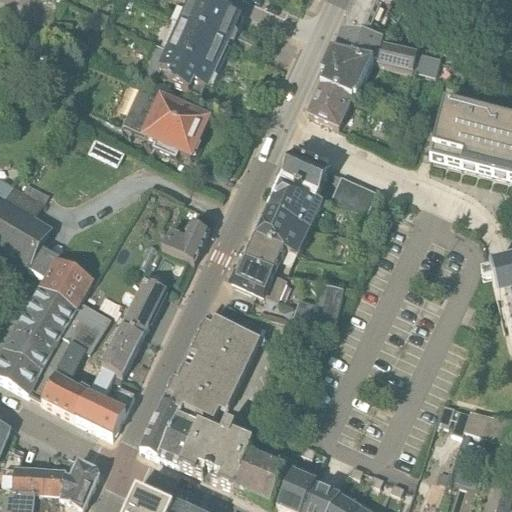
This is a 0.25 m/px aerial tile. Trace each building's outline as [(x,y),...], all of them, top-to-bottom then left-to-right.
[(432,0),(359,0),(359,2),(383,10),(392,13),(396,4),(426,16),(432,0)] [(243,23),(194,1),(181,28),(225,49),(226,46),(232,46),(236,40),(232,35),(238,22),(243,24),(243,23)] [(383,10),(359,2),(343,37),(359,41),(362,36),(370,38),(383,10)] [(181,28),(168,56),(212,77),(225,49),(181,28)] [(333,58),(374,68),(437,83),(437,82),(441,66),(442,65),(381,50),(383,45),(368,42),(370,38),(362,36),(359,41),(343,37),(333,58)] [(212,77),(168,56),(154,50),(139,83),(164,95),(167,88),(200,103),(207,90),(213,89),(215,83),(212,78),(212,77)] [(493,53),(482,50),(477,65),(488,69),(493,53)] [(321,92),(356,106),(374,68),(333,58),(333,60),(335,61),(321,92)] [(329,131),(339,135),(352,107),(355,108),(356,106),(321,92),(318,99),(309,117),(310,118),(309,120),(312,121),(311,122),(313,123),(312,123),(323,128),(329,131)] [(179,156),(190,161),(192,159),(196,157),(199,150),(197,146),(207,125),(139,94),(123,130),(145,140),(144,141),(155,146),(152,152),(175,163),(179,156)] [(511,128),(443,111),(430,164),(511,185),(511,128)] [(311,168),(293,160),(291,164),(289,163),(279,184),(282,185),(280,190),(298,198),(311,168)] [(316,206),(329,176),(311,168),(298,198),(316,206)] [(340,214),(352,187),(341,182),(328,210),(340,214)] [(0,258),(28,275),(37,259),(48,239),(32,229),(49,200),(27,188),(21,198),(8,190),(1,184),(0,185),(0,258)] [(352,187),(340,214),(354,217),(364,193),(352,187)] [(267,218),(308,237),(321,208),(316,206),(298,198),(280,190),(279,192),(276,191),(271,201),(274,202),(267,218)] [(377,198),(364,193),(354,217),(368,220),(377,198)] [(254,245),(296,263),(308,237),(267,218),(261,232),(258,230),(253,240),(256,241),(254,245)] [(194,270),(208,240),(190,231),(184,244),(170,238),(162,255),(194,270)] [(254,245),(242,272),(276,280),(281,270),(291,274),(296,263),(254,245)] [(39,260),(37,259),(28,275),(47,287),(41,297),(77,316),(80,311),(92,290),(89,288),(90,284),(82,280),(79,283),(54,269),(54,268),(39,259),(39,260)] [(511,511),(511,269),(509,270),(502,271),(492,274),(511,353),(511,511)] [(242,272),(234,290),(279,310),(285,296),(272,291),(276,280),(242,272)] [(144,289),(122,334),(142,344),(164,299),(144,289)] [(317,311),(299,306),(291,327),(320,335),(332,339),(333,338),(344,297),(322,292),(317,311)] [(41,297),(17,339),(53,359),(77,316),(41,297)] [(90,361),(109,327),(80,311),(77,316),(53,359),(47,369),(40,382),(28,402),(40,408),(61,420),(74,426),(87,401),(88,402),(98,383),(89,378),(78,372),(85,359),(90,361)] [(237,316),(225,311),(224,312),(225,312),(219,326),(218,325),(217,327),(230,333),(230,331),(229,330),(235,317),(236,317),(237,316)] [(177,426),(199,436),(182,475),(202,484),(207,474),(221,439),(205,432),(216,407),(224,410),(254,345),(208,323),(190,360),(197,364),(191,378),(183,374),(177,387),(174,386),(164,405),(171,409),(168,417),(179,421),(177,426)] [(122,334),(112,354),(132,364),(142,344),(122,334)] [(47,369),(53,359),(17,339),(0,368),(0,386),(28,402),(40,382),(47,369)] [(112,354),(102,374),(123,384),(132,364),(112,354)] [(134,401),(118,393),(109,411),(101,407),(112,386),(120,389),(123,384),(102,374),(98,383),(88,402),(87,401),(74,426),(112,445),(126,420),(134,401)] [(443,410),(437,429),(449,432),(455,413),(443,410)] [(160,465),(177,426),(179,421),(168,417),(160,413),(140,456),(160,465)] [(452,436),(462,440),(470,417),(459,415),(452,436)] [(464,437),(511,452),(511,428),(487,422),(470,418),(470,419),(464,436),(464,437)] [(177,426),(160,465),(182,475),(199,436),(177,426)] [(221,439),(207,474),(214,477),(210,487),(233,497),(248,462),(254,446),(233,438),(235,433),(226,429),(221,439)] [(0,460),(10,437),(0,432),(0,460)] [(234,497),(269,511),(270,511),(285,477),(282,477),(288,458),(254,446),(249,461),(234,497)] [(292,446),(290,453),(301,458),(304,451),(298,448),(292,446)] [(0,511),(6,511),(9,506),(17,508),(17,500),(63,504),(65,480),(62,480),(17,477),(24,456),(11,451),(1,477),(0,476),(0,511)] [(315,456),(304,451),(301,458),(312,463),(315,456)] [(63,504),(81,511),(85,511),(99,483),(97,477),(69,464),(62,480),(65,480),(63,504)] [(360,484),(363,476),(353,472),(349,480),(360,484)] [(315,488),(292,478),(286,492),(277,511),(304,511),(314,491),(315,488)] [(380,493),(383,485),(373,481),(370,488),(380,493)] [(400,501),(404,494),(394,490),(391,497),(400,501)] [(338,501),(327,497),(314,491),(304,511),(333,511),(340,502),(338,501)] [(172,511),(140,497),(134,499),(127,511),(172,511)] [(81,511),(63,504),(17,500),(17,508),(9,506),(6,511),(81,511)] [(355,511),(340,502),(333,511),(355,511)]
